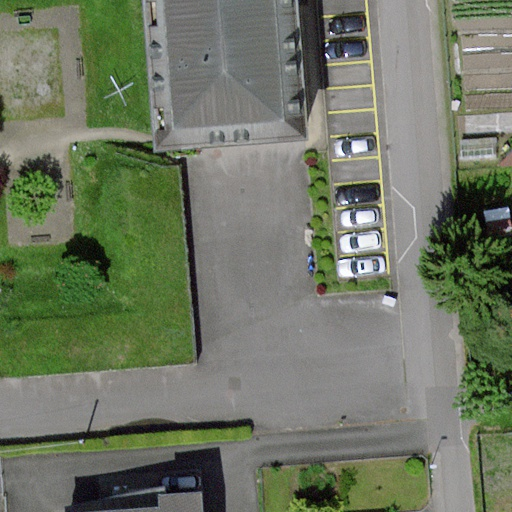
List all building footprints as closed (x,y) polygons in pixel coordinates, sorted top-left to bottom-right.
[(149,0),(160,142),(161,149),(304,138),(293,0),(149,0)] [(499,158),(498,138),(462,142),(463,164),(499,158)] [(511,164),(511,153),(500,163),(511,164)] [(183,165),(118,171),(133,309),(0,320),(0,379),(198,362),(183,165)] [(105,511),(201,511),(201,498),(161,499),(161,494),(135,495),(124,496),(105,496),(105,511)]
